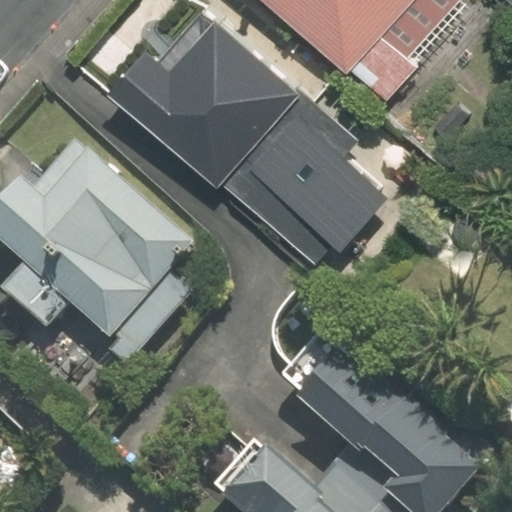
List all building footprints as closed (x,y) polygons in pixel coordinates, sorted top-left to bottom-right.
[(273,0),(386,98),(419,62),(381,29),(407,0),(273,0)] [(112,82),(317,261),(396,171),(204,3),(161,52),(148,41),(112,82)] [(69,307),(131,362),(193,291),(174,274),(197,248),(91,155),(46,205),(23,186),(0,212),(0,246),(24,268),(5,289),(51,329),(69,307)] [(447,511),(495,459),(455,423),(440,440),(349,360),(307,408),(354,449),(314,493),(267,452),(224,502),(235,511),(447,511)] [(511,408),(491,433),(511,451),(511,408)]
